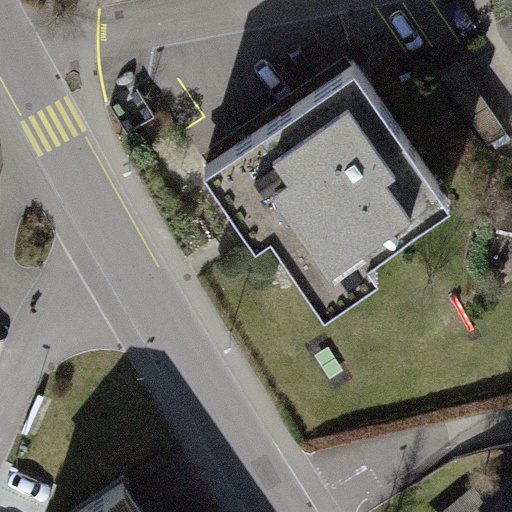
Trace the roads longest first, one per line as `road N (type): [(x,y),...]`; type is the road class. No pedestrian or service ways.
road 1 (residential): [(284,511),(101,213)]
road 2 (residential): [(101,213),(0,426)]
road 3 (residential): [(101,213),(0,23)]
